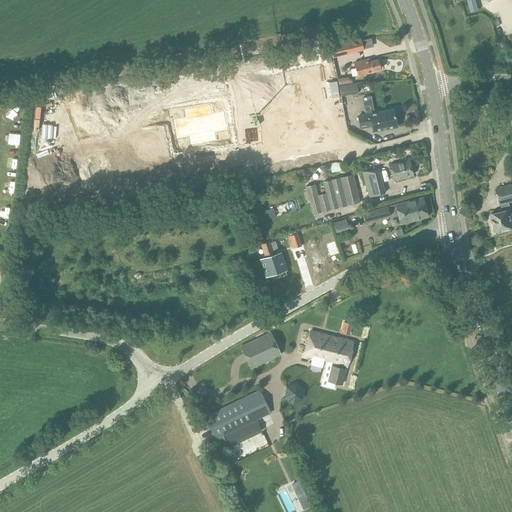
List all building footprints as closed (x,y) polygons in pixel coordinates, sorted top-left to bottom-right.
[(475,0),(467,0),(471,11),(478,9),(475,0)] [(363,48),(373,45),(370,37),(361,40),(363,48)] [(362,51),(360,42),(330,50),(333,59),(362,51)] [(371,61),(370,60),(370,59),(354,63),(357,78),(366,76),(366,74),(381,70),(378,59),(371,61)] [(301,64),(85,104),(90,134),(307,94),(301,64)] [(338,75),(338,83),(350,82),(349,74),(338,75)] [(356,83),(339,86),(340,96),(358,93),(356,83)] [(309,107),(92,149),(96,177),(314,136),(309,107)] [(397,127),(394,110),(370,115),(358,117),(360,128),(372,126),(373,131),(397,127)] [(22,123),(22,112),(12,112),(12,123),(22,123)] [(281,143),(281,142),(257,147),(260,162),(297,155),(296,149),(293,150),(291,141),(281,143)] [(394,180),(413,176),(409,161),(390,166),(394,180)] [(335,163),(329,164),(331,173),(341,171),(339,163),(335,163)] [(370,196),(385,192),(379,169),(364,173),(370,196)] [(359,202),(352,176),(322,183),(325,195),(316,197),(313,186),(305,188),(312,214),(359,202)] [(495,231),(511,227),(511,220),(509,210),(511,210),(509,202),(511,201),(511,186),(497,189),(500,204),(502,212),(491,215),(495,231)] [(401,224),(428,217),(422,198),(396,205),(401,224)] [(379,208),(362,213),(365,223),(382,218),(379,208)] [(273,209),(262,213),(264,220),(275,217),(273,209)] [(348,229),(345,219),(333,223),(335,232),(348,229)] [(293,249),(302,246),(298,234),(289,236),(293,249)] [(266,255),(274,253),(270,241),(262,244),(266,255)] [(287,274),(280,252),(269,256),(269,258),(266,259),(268,266),(264,267),(266,276),(270,274),(271,276),(276,274),(277,277),(287,274)] [(353,324),(343,322),(341,333),(350,335),(353,324)] [(354,342),(311,331),(305,357),(332,364),(330,371),(334,372),(331,382),(342,385),(346,368),(347,368),(354,342)] [(270,332),(239,347),(251,370),(281,355),(270,332)] [(239,392),(249,388),(235,355),(225,359),(239,392)] [(304,389),(295,383),(286,388),(284,398),(293,404),(302,400),(304,389)] [(271,413),(260,390),(204,417),(216,440),(271,413)] [(339,398),(331,399),(332,410),(340,409),(339,398)] [(224,464),(233,460),(231,455),(222,459),(224,464)] [(301,506),(309,502),(299,481),(291,484),(301,506)]
